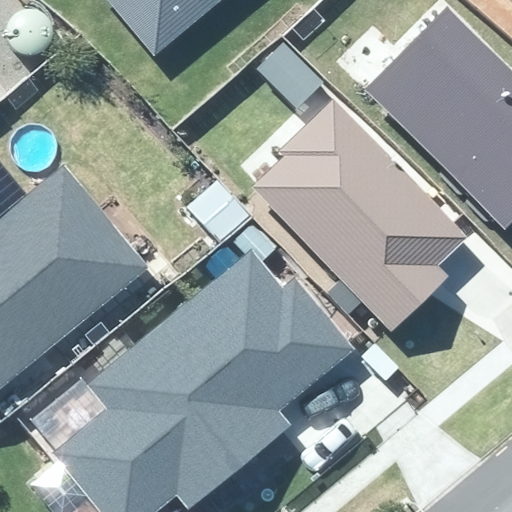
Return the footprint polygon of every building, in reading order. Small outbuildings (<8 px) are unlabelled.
[(110,0),(153,51),(215,0),(110,0)] [(505,230),(511,223),(511,68),(449,6),(364,91),(505,230)] [(346,102),(250,190),(406,359),(471,300),(440,265),(470,238),(346,102)] [(0,389),(144,264),(54,162),(0,209),(0,389)] [(278,411),(355,348),(294,274),(283,284),(251,245),(84,383),(104,408),(51,451),(101,511),(153,511),(178,492),(188,505),(288,423),(278,411)]
